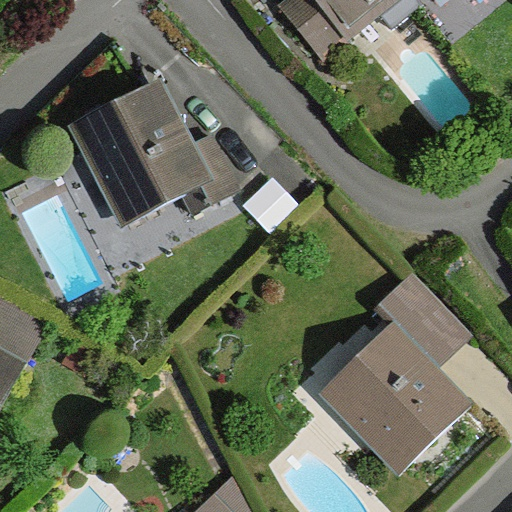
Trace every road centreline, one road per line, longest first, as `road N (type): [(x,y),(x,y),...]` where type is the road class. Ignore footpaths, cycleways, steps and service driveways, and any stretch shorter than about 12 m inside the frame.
road 1 (residential): [(198,0),(371,192),(410,209),(460,206),(511,177)]
road 2 (residential): [(110,0),(0,105)]
